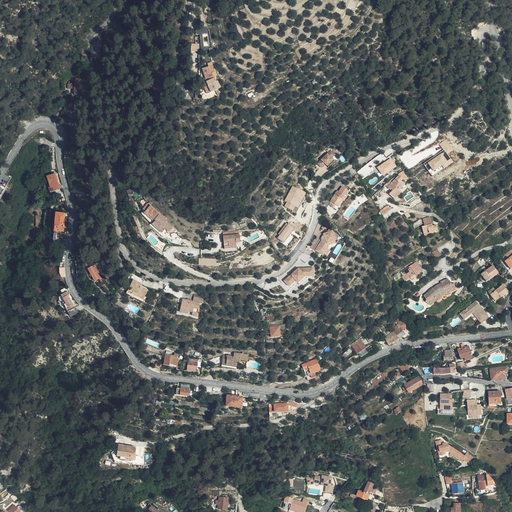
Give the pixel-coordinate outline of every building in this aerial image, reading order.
[(95,37),(93,47),(101,49),(103,39),(95,37)] [(201,68),(204,74),(204,73),(214,69),(213,68),(211,64),(207,65),(201,68)] [(80,73),(76,72),(75,76),(73,79),(79,79),(78,86),(84,86),(88,78),(86,78),(87,74),(85,74),(86,72),(85,72),(84,71),(84,70),(81,69),(80,73)] [(204,73),(204,74),(205,78),(203,79),(205,84),(207,83),(210,91),(214,89),(215,89),(217,88),(214,81),(215,80),(214,77),(215,76),(214,74),(215,74),(214,69),(204,73)] [(202,83),(206,91),(209,92),(210,91),(207,83),(205,84),(203,79),(200,80),(201,83),(202,83)] [(433,176),(454,162),(449,154),(453,150),(446,140),(441,144),(445,149),(425,163),(433,176)] [(335,147),(322,160),(326,164),(330,161),(331,162),(338,156),(336,154),(340,151),(335,147)] [(377,167),(383,175),(397,166),(391,157),(377,167)] [(58,190),(53,174),(46,176),(48,184),(47,184),(50,192),(58,190)] [(394,195),(400,189),(399,188),(404,182),(400,179),(402,177),(398,174),(391,182),(389,180),(386,184),(390,188),(391,187),(392,189),(391,190),(390,191),(394,195)] [(345,192),(347,193),(349,189),(343,185),(339,191),(337,190),(331,200),(332,200),(330,203),(337,208),(343,198),(342,197),(345,192)] [(306,193),(292,186),(284,201),(286,203),(284,206),(293,211),(295,208),(298,209),(306,193)] [(402,191),(400,189),(394,195),(390,191),(389,193),(395,198),(402,191)] [(164,216),(150,204),(144,212),(147,214),(148,213),(155,219),(154,220),(151,223),(161,231),(164,228),(163,228),(164,226),(167,229),(166,230),(167,232),(167,233),(176,230),(167,221),(163,217),(164,216)] [(389,204),(380,210),(384,215),(394,209),(389,204)] [(53,231),(63,232),(65,214),(55,213),(53,231)] [(438,233),(436,227),(432,228),(430,217),(423,219),(424,228),(422,228),(425,238),(434,235),(434,233),(438,233)] [(287,223),(276,239),(283,243),(294,228),(287,223)] [(323,239),(316,248),(324,254),(325,252),(325,250),(326,248),(329,247),(330,245),(329,244),(328,243),(335,238),(334,237),(336,237),(339,235),(333,229),(332,229),(331,228),(330,228),(329,228),(329,229),(328,229),(328,230),(329,232),(325,233),(323,235),(322,236),(322,237),(322,238),(322,239),(323,239)] [(224,236),(225,243),(229,242),(230,245),(237,244),(237,241),(241,241),(240,234),(224,236)] [(313,255),(307,252),(302,258),(307,262),(313,255)] [(415,273),(416,274),(423,269),(416,260),(407,267),(401,271),(403,275),(402,276),(403,278),(406,275),(408,277),(410,276),(415,273)] [(483,273),(488,281),(500,273),(494,265),(492,266),(491,265),(485,269),(486,271),(483,273)] [(286,280),(290,285),(297,279),(299,281),(306,274),(315,274),(314,267),(300,267),(286,280)] [(99,281),(92,268),(88,271),(95,283),(99,281)] [(299,281),(301,283),(308,277),(315,277),(315,274),(306,274),(299,281)] [(452,284),(448,278),(440,282),(441,283),(436,285),(432,288),(432,289),(430,292),(429,291),(423,296),(426,300),(425,301),(430,305),(436,300),(437,301),(442,297),(442,295),(446,293),(447,295),(451,293),(450,292),(455,289),(454,283),(452,284)] [(142,283),(134,279),(129,289),(134,292),(133,293),(145,299),(149,290),(143,287),(140,286),(142,283)] [(297,279),(290,285),(292,287),(299,281),(297,279)] [(509,293),(503,287),(500,289),(499,288),(493,293),(492,291),(488,294),(496,304),(509,293)] [(134,292),(129,289),(127,293),(144,302),(146,300),(145,299),(133,293),(134,292)] [(67,295),(65,292),(60,295),(63,301),(68,308),(72,305),(66,295),(67,295)] [(199,304),(202,305),(202,300),(193,298),(192,303),(182,301),(179,313),(187,315),(187,313),(192,313),(191,317),(196,318),(199,304)] [(481,322),(489,316),(477,300),(463,311),(467,316),(473,312),(481,322)] [(69,316),(77,311),(74,306),(68,309),(66,311),(69,316)] [(394,331),(398,337),(401,335),(405,333),(400,326),(394,331)] [(280,335),(286,334),(285,329),(279,330),(279,327),(270,328),(271,337),(280,336),(280,335)] [(401,335),(404,339),(411,334),(410,329),(405,333),(401,335)] [(388,345),(398,337),(394,331),(384,338),(388,345)] [(366,349),(360,341),(352,346),(358,355),(366,349)] [(472,356),(469,347),(457,350),(461,359),(472,356)] [(454,361),(452,351),(445,352),(445,357),(443,357),(444,362),(454,361)] [(177,366),(178,359),(174,358),(174,356),(167,355),(167,354),(165,354),(163,365),(169,366),(169,365),(177,366)] [(251,363),(253,364),(254,363),(247,362),(248,356),(233,354),(233,358),(222,356),(220,365),(236,368),(237,363),(237,361),(239,361),(246,362),(245,368),(248,369),(249,366),(251,366),(251,363)] [(301,365),(303,369),(305,369),(307,375),(314,373),(320,370),(316,359),(301,365)] [(197,367),(198,363),(189,362),(187,371),(196,372),(197,367)] [(496,381),(505,380),(505,379),(505,375),(506,375),(505,373),(507,370),(506,367),(490,370),(493,380),(493,381),(496,380),(496,381)] [(423,385),(420,377),(416,380),(406,385),(411,392),(424,385),(423,385)] [(184,384),(181,384),(180,390),(192,392),(193,384),(190,384),(185,383),(184,384)] [(504,397),(504,391),(488,392),(489,404),(501,403),(500,397),(504,397)] [(439,395),(440,410),(452,410),(452,401),(450,401),(450,395),(439,395)] [(242,400),(225,399),(225,407),(241,408),(242,400)] [(477,405),(476,401),(466,402),(468,416),(482,415),(480,405),(477,405)] [(268,403),(269,413),(287,413),(287,412),(290,413),(291,408),(295,409),(297,405),(290,403),(289,404),(284,402),(268,403)] [(441,440),(435,441),(439,454),(445,452),(449,451),(449,450),(451,449),(452,450),(450,454),(458,459),(458,458),(462,461),(464,458),(470,462),(473,458),(470,454),(467,451),(465,455),(448,445),(447,444),(446,445),(445,443),(442,444),(441,440)] [(136,446),(119,443),(117,455),(121,456),(124,456),(130,457),(130,459),(136,459),(136,453),(135,453),(136,446)] [(314,475),(306,475),(309,482),(315,483),(315,482),(322,484),(321,485),(326,487),(324,492),(332,495),(334,487),(331,486),(333,479),(324,476),(324,477),(315,474),(314,475)] [(490,475),(487,476),(488,480),(489,486),(496,485),(494,480),(490,475)] [(463,482),(463,479),(452,480),(453,484),(454,493),(464,492),(463,482)] [(490,489),(489,486),(488,480),(480,482),(480,484),(478,484),(480,490),(481,490),(482,491),(490,489)] [(370,492),(374,484),(369,482),(367,486),(364,492),(370,494),(370,492)] [(367,499),(370,494),(364,492),(361,491),(360,492),(359,491),(357,495),(367,500),(367,499)] [(290,498),(290,497),(283,495),(281,500),(288,502),(286,510),(293,511),(302,511),(307,499),(301,497),(299,501),(290,498)] [(219,504),(218,508),(227,509),(229,497),(220,496),(219,500),(217,500),(216,504),(219,504)] [(151,504),(160,511),(161,511),(165,509),(155,500),(151,504)] [(459,511),(455,511),(456,503),(455,503),(454,508),(451,508),(451,511),(459,511)]
